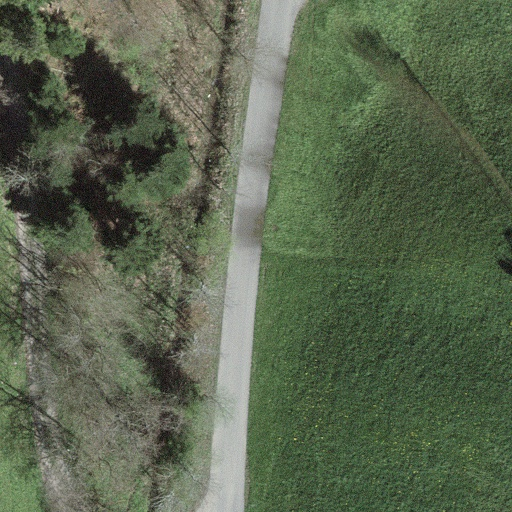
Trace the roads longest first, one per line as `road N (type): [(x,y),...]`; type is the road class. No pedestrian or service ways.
road 1 (unclassified): [(227,511),(245,242),(280,0)]
road 2 (track): [(0,33),(17,99),(28,349),(40,431),(86,511)]
